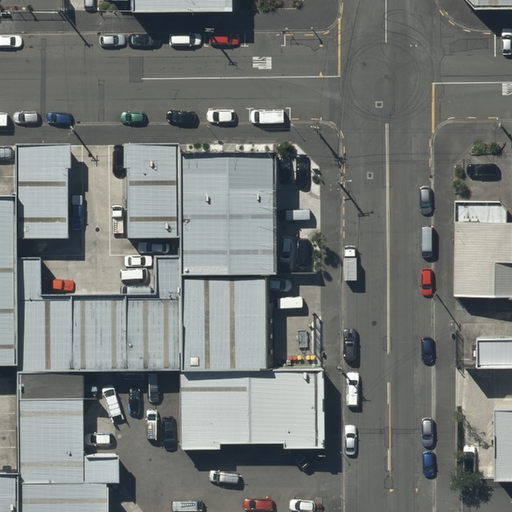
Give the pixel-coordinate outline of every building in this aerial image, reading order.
[(229,0),(131,0),(132,16),(230,16),(229,0)] [(87,376),(182,375),(261,375),(260,157),(184,157),(184,151),(126,152),(127,239),(178,238),(178,298),(41,299),(41,245),(74,244),(74,152),(0,152),(0,364),(3,364),(4,376),(12,376),(87,376)] [(504,268),(511,268),(511,181),(450,181),(449,269),(504,268)] [(460,310),(461,333),(511,332),(511,268),(504,268),(504,310),(460,310)] [(261,375),(182,375),(182,452),(318,452),(317,375),(261,375)] [(0,473),(0,511),(106,511),(107,485),(116,485),(117,456),(88,456),(87,376),(12,376),(13,473),(0,473)] [(511,413),(497,413),(497,485),(511,484),(511,413)]
